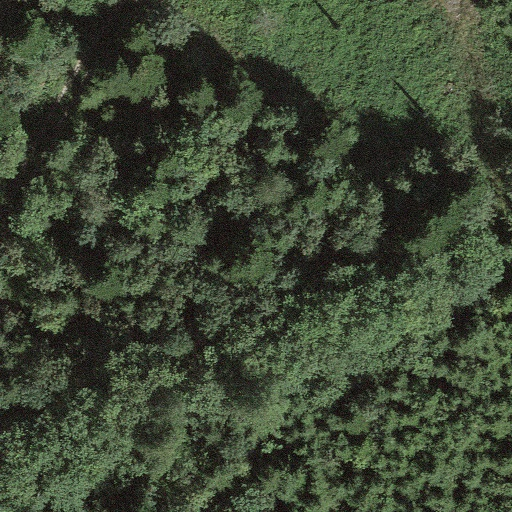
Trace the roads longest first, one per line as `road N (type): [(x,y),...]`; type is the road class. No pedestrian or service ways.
road 1 (track): [(0,502),(511,264)]
road 2 (track): [(135,0),(54,122),(0,236)]
